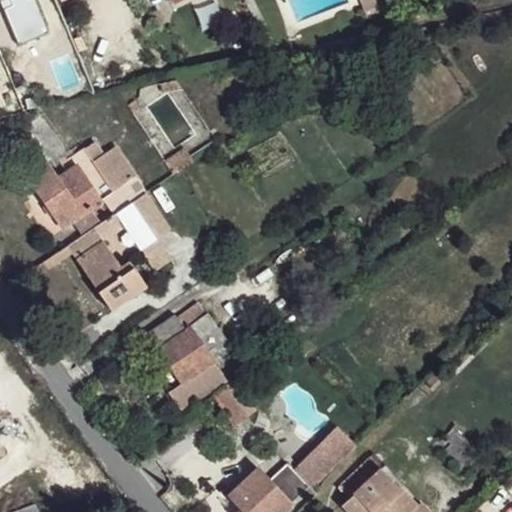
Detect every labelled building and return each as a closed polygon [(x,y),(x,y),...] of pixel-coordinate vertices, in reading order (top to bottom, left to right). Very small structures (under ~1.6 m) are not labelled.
[(37,0),(0,0),(20,47),(51,33),(37,0)] [(377,0),(361,0),(367,14),(381,9),(377,0)] [(113,217),(121,211),(133,203),(124,188),(135,182),(114,150),(92,163),(84,152),(63,165),(68,175),(59,182),(82,216),(103,204),(113,217)] [(38,152),(23,161),(32,172),(46,163),(38,152)] [(186,153),(165,166),(172,175),(192,161),(186,153)] [(32,172),(25,177),(36,196),(40,194),(53,216),(50,218),(59,231),(82,216),(59,182),(46,163),(32,172)] [(160,269),(179,256),(164,232),(175,225),(152,190),(133,203),(121,211),(160,269)] [(101,225),(73,244),(113,302),(151,279),(134,253),(125,259),(101,225)] [(178,313),(150,331),(161,345),(157,348),(181,383),(168,391),(180,410),(228,378),(216,360),(234,346),(210,313),(188,328),(178,313)] [(233,383),(224,390),(245,416),(248,420),(257,413),(233,383)] [(221,388),(206,400),(230,430),(245,416),(224,390),(221,388)] [(338,426),(294,468),(313,487),(357,446),(338,426)] [(452,432),(437,448),(463,472),(478,457),(452,432)] [(362,453),(329,483),(338,497),(344,493),(361,511),(395,511),(407,500),(362,453)] [(282,466),(266,480),(289,504),(305,489),(282,466)] [(256,469),(227,496),(239,507),(234,511),(281,511),(289,504),(266,480),(256,469)]
